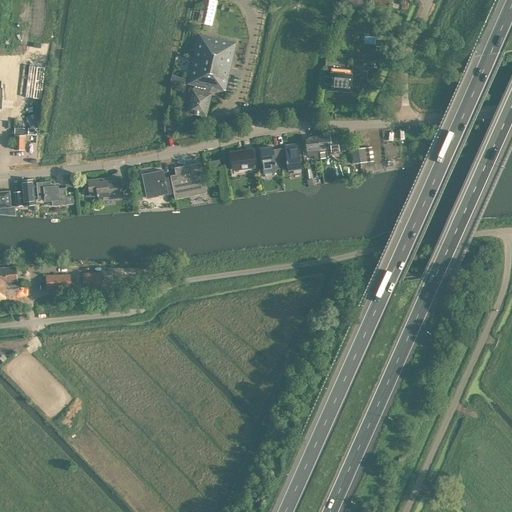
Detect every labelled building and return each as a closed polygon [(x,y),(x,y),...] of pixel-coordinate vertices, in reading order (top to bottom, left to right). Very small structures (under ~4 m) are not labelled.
[(200,0),(199,7),(203,7),(200,19),(211,21),(215,0),(200,0)] [(193,55),(230,63),(235,38),(198,30),(193,55)] [(352,46),(353,35),(336,34),(336,44),(352,46)] [(193,55),(187,80),(200,82),(200,86),(207,88),(208,85),(211,85),(211,83),(224,86),(230,63),(193,55)] [(39,95),(43,64),(29,62),(25,93),(39,95)] [(331,64),(329,87),(350,88),(350,82),(352,65),(331,64)] [(352,65),(350,82),(365,83),(367,67),(352,65)] [(196,85),(191,84),(186,108),(206,112),(211,89),(207,88),(196,85)] [(36,112),(27,116),(30,123),(39,119),(36,112)] [(24,146),(24,132),(25,132),(25,124),(15,124),(15,145),(24,146)] [(329,131),(317,132),(320,155),(325,154),(325,148),(322,148),(322,146),(330,145),(331,148),(338,147),(336,133),(330,134),(329,131)] [(317,132),(305,134),(307,148),(307,151),(314,151),(315,155),(320,155),(317,132)] [(278,145),(280,162),(286,161),(287,166),(293,166),(293,169),(300,168),(299,165),(300,165),(297,139),(284,141),(284,144),(278,145)] [(280,162),(278,145),(273,145),(272,143),(259,145),(263,170),(264,170),(264,173),(271,172),(271,169),(276,168),(275,163),(280,162)] [(351,145),(353,160),(373,157),(371,143),(351,145)] [(230,149),(233,167),(254,164),(252,146),(230,149)] [(208,158),(209,165),(220,163),(219,155),(208,158)] [(176,171),(170,173),(171,176),(173,190),(205,184),(202,170),(203,170),(203,168),(202,168),(200,159),(174,164),(176,171)] [(142,170),(145,189),(146,194),(166,190),(166,191),(173,190),(171,176),(165,178),(162,166),(142,170)] [(103,196),(120,194),(118,173),(88,176),(90,192),(99,191),(99,190),(102,190),(103,196)] [(19,194),(14,194),(15,202),(35,201),(33,175),(21,176),(23,190),(19,191),(19,194)] [(36,183),(33,183),(34,193),(37,193),(38,195),(44,195),(44,198),(51,197),(52,202),(73,200),(72,192),(66,193),(65,184),(58,184),(58,181),(51,182),(50,177),(36,179),(36,183)] [(0,203),(10,203),(9,187),(0,188),(0,203)] [(17,277),(15,263),(0,264),(0,294),(4,294),(3,285),(5,285),(5,278),(17,277)] [(101,268),(81,269),(82,283),(102,282),(101,268)] [(71,271),(46,272),(47,284),(72,283),(71,271)]
